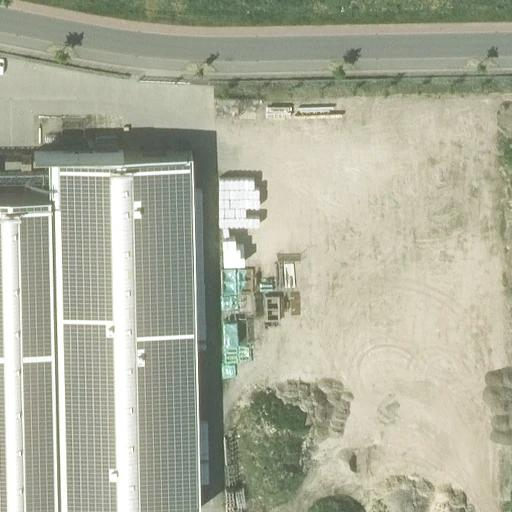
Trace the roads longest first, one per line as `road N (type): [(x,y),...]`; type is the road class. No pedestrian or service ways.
road 1 (residential): [(511,47),(115,49),(0,28)]
road 2 (unknown): [(378,345),(480,511)]
